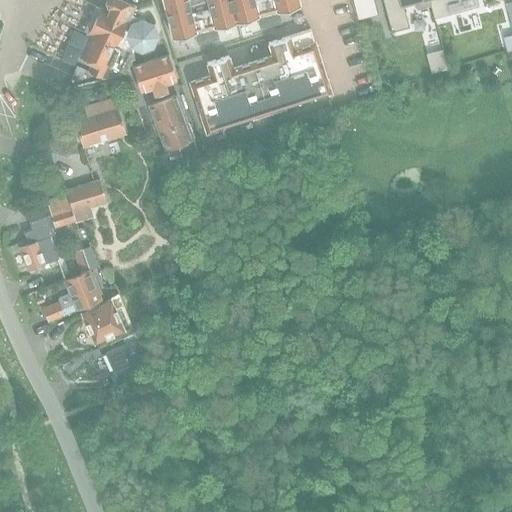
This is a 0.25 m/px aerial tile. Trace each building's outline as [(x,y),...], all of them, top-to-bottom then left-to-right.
[(128,30),(123,28),(133,6),(121,0),(113,0),(108,10),(100,6),(88,32),(91,34),(80,57),(93,62),(89,71),(100,76),(106,64),(124,72),(132,53),(134,48),(140,51),(152,47),(157,36),(153,25),(142,20),(131,24),(128,30)] [(162,0),(172,36),(193,31),(196,43),(204,41),(203,36),(206,36),(196,0),(162,0)] [(196,0),(206,36),(209,35),(210,40),(218,37),(215,25),(236,20),(230,0),(196,0)] [(230,0),(236,20),(256,15),(259,27),(267,25),(266,20),(269,20),(263,0),(230,0)] [(263,0),(269,20),(272,19),(273,24),(281,21),(278,9),(299,4),(298,0),(263,0)] [(352,0),(358,18),(377,12),(373,0),(352,0)] [(429,0),(381,0),(386,16),(404,11),(402,5),(415,2),(417,8),(431,5),(429,0)] [(311,28),(279,38),(299,102),(331,92),(311,28)] [(272,55),(252,61),(268,112),(286,106),(284,98),(295,94),(298,102),(299,102),(279,38),(268,42),(272,55)] [(134,67),(141,92),(178,81),(177,79),(176,79),(169,55),(134,67)] [(228,55),(217,58),(235,114),(247,110),(250,118),(268,112),(252,61),(232,68),(228,55)] [(210,74),(189,81),(205,132),(225,126),(222,118),(235,114),(217,58),(206,62),(210,74)] [(193,139),(177,95),(149,105),(165,149),(193,139)] [(82,147),(125,134),(114,97),(84,106),(87,116),(74,120),(82,147)] [(65,190),(75,223),(93,218),(90,208),(107,203),(100,179),(65,190)] [(55,226),(73,221),(68,204),(49,209),(50,215),(51,215),(55,226)] [(49,236),(53,234),(50,225),(49,225),(45,215),(30,221),(33,229),(24,232),(28,244),(22,246),(30,268),(57,258),(49,236)] [(80,274),(90,270),(84,250),(73,253),(80,274)] [(190,253),(179,257),(184,273),(196,269),(190,253)] [(48,320),(90,304),(96,301),(91,286),(81,289),(82,293),(43,308),(48,320)] [(91,307),(95,316),(96,318),(85,323),(94,344),(117,334),(111,322),(119,318),(115,309),(123,305),(117,294),(91,307)] [(131,334),(103,346),(109,361),(137,350),(131,334)]
